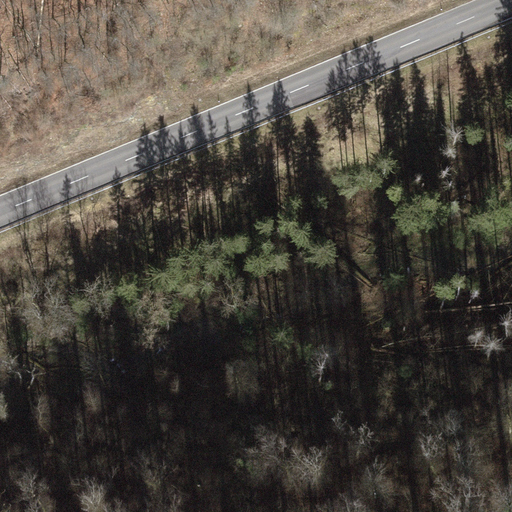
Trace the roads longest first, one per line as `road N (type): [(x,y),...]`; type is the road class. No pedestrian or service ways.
road 1 (tertiary): [(0,211),(511,2)]
road 2 (track): [(511,419),(444,440),(205,460),(0,507)]
